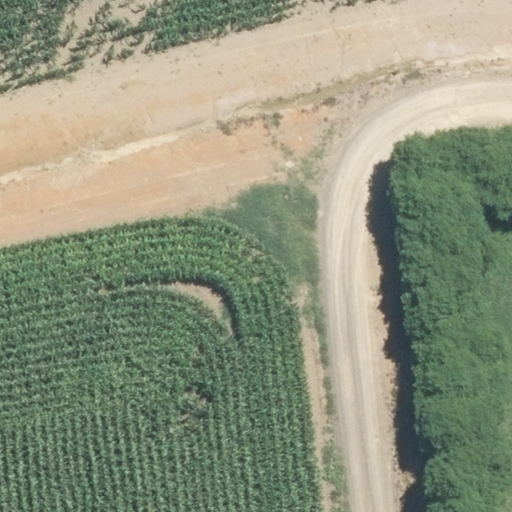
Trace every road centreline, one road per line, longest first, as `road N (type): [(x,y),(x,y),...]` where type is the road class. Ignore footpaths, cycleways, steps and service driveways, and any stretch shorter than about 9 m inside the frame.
road 1 (track): [(511,104),(380,100),(426,511)]
road 2 (track): [(380,100),(0,182)]
